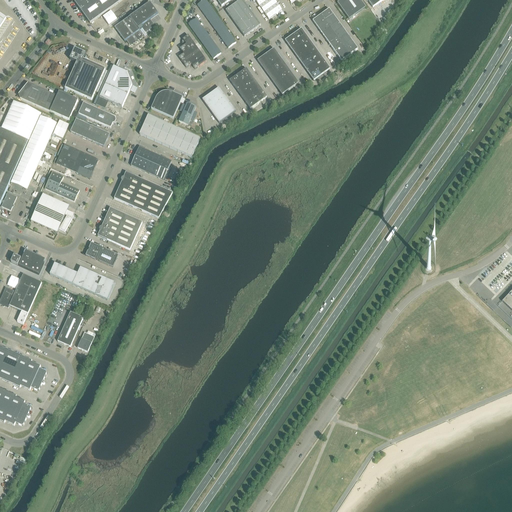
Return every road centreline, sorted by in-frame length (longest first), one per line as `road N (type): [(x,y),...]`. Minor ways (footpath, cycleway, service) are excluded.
road 1 (primary): [(511,30),(185,511)]
road 2 (primary): [(199,511),(511,51)]
road 3 (unclassified): [(257,511),(402,305),(509,245)]
road 4 (unclassified): [(154,71),(75,245),(55,250),(10,231)]
road 5 (unclassified): [(317,0),(196,86),(154,71)]
road 6 (unclassified): [(0,436),(29,440),(69,373),(63,360),(0,332)]
